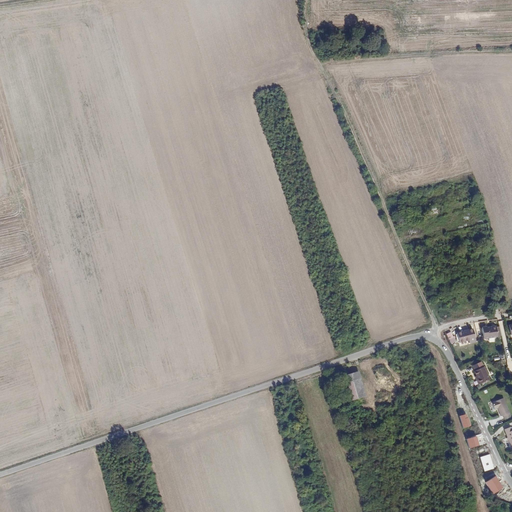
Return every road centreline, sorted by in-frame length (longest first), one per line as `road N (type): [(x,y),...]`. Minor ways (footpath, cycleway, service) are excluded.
road 1 (unclassified): [(0,471),(436,330)]
road 2 (residential): [(436,330),(504,472)]
